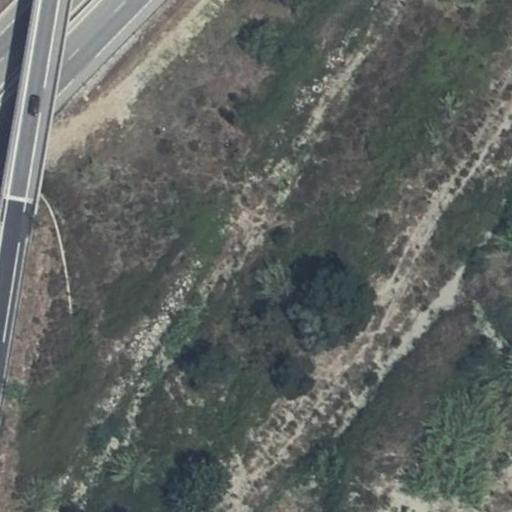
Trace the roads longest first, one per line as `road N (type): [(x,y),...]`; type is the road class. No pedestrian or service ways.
road 1 (trunk): [(0,308),(52,0)]
road 2 (trunk): [(0,132),(129,0)]
